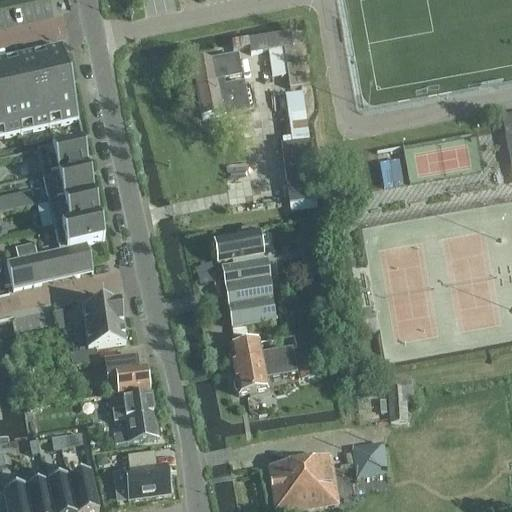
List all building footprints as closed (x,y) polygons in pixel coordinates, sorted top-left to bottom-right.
[(250,58),(283,52),(289,91),(306,88),(300,49),(298,36),(290,37),(290,35),(216,47),(218,55),(249,50),(250,58)] [(0,140),(78,123),(61,48),(0,61),(0,140)] [(191,66),(202,121),(248,112),(243,85),(225,89),(224,82),(242,78),(238,58),(219,61),(191,66)] [(285,98),(292,145),(280,147),(288,206),(316,202),(301,96),(285,98)] [(511,169),(511,168),(511,115),(502,118),(511,169)] [(81,142),(36,152),(42,178),(87,168),(81,142)] [(87,168),(42,178),(48,204),(93,194),(87,168)] [(0,210),(33,207),(32,193),(0,196),(0,210)] [(93,194),(48,204),(54,230),(99,220),(93,194)] [(99,220),(54,230),(59,253),(86,247),(104,243),(99,220)] [(240,233),(241,238),(213,244),(217,266),(262,258),(257,229),(240,233)] [(59,253),(6,264),(13,293),(33,289),(29,268),(38,265),(88,254),(86,247),(59,253)] [(221,271),(226,301),(272,293),(266,261),(253,264),(221,271)] [(38,265),(29,268),(33,289),(43,286),(38,265)] [(272,293),(226,301),(231,331),(277,321),(272,293)] [(81,310),(84,331),(122,325),(119,304),(81,310)] [(122,325),(84,331),(87,352),(125,346),(122,325)] [(232,364),(234,375),(294,363),(292,351),(261,356),(258,345),(229,351),(230,354),(228,357),(229,362),(232,364)] [(70,356),(72,369),(97,365),(95,353),(70,356)] [(146,371),(137,372),(135,360),(104,364),(109,399),(149,394),(149,391),(150,389),(150,383),(147,381),(146,371)] [(294,363),(234,375),(236,385),(234,388),(235,393),(237,395),(238,398),(267,393),(265,381),(296,376),(294,363)] [(413,388),(387,391),(391,426),(408,424),(406,407),(414,406),(413,388)] [(113,426),(126,424),(154,420),(151,398),(108,404),(110,414),(115,413),(117,424),(113,425),(113,426)] [(154,420),(126,424),(127,435),(113,437),(114,448),(157,442),(154,420)] [(81,438),(66,440),(68,451),(82,449),(81,438)] [(66,440),(59,441),(61,453),(68,452),(68,451),(66,440)] [(59,441),(51,442),(53,454),(61,453),(59,441)] [(37,445),(29,446),(31,458),(39,456),(37,445)] [(387,475),(383,449),(351,453),(355,479),(387,475)] [(130,473),(123,474),(128,504),(170,498),(166,468),(155,470),(153,456),(128,460),(130,473)] [(331,460),(268,470),(274,511),(312,511),(338,508),(331,460)] [(66,475),(45,480),(51,511),(73,511),(67,483),(68,482),(67,475),(66,475)] [(68,482),(67,483),(73,511),(97,511),(89,478),(68,482)] [(33,482),(23,485),(29,511),(51,511),(45,480),(33,482)] [(29,511),(23,485),(1,490),(6,511),(29,511)]
